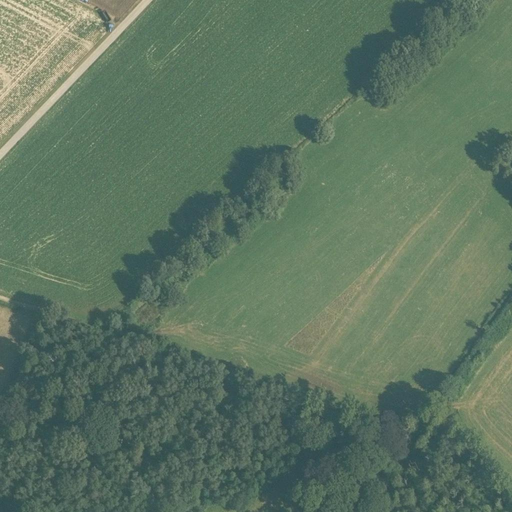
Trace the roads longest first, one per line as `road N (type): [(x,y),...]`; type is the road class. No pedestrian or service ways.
road 1 (track): [(511,293),(410,424),(387,427),(0,297)]
road 2 (unclassified): [(0,157),(150,0)]
